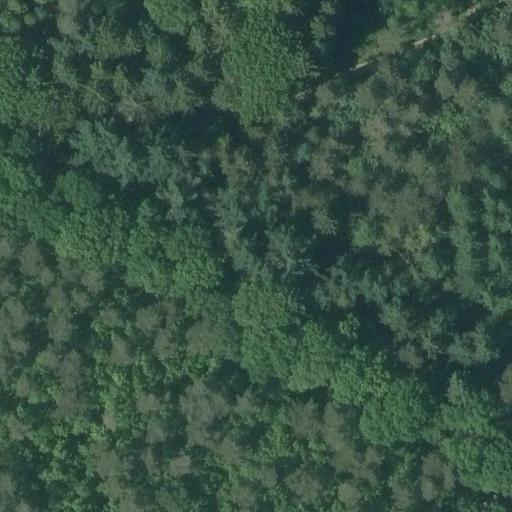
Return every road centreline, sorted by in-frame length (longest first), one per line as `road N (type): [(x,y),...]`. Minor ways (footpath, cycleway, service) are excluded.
road 1 (track): [(0,185),(352,371),(511,471)]
road 2 (track): [(496,0),(227,115),(0,134)]
